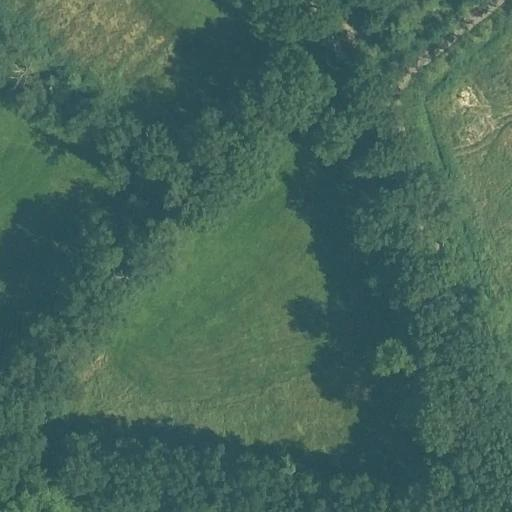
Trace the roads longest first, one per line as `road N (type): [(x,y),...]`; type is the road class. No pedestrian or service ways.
road 1 (unclassified): [(511,511),(384,88)]
road 2 (unclassified): [(384,88),(494,0)]
